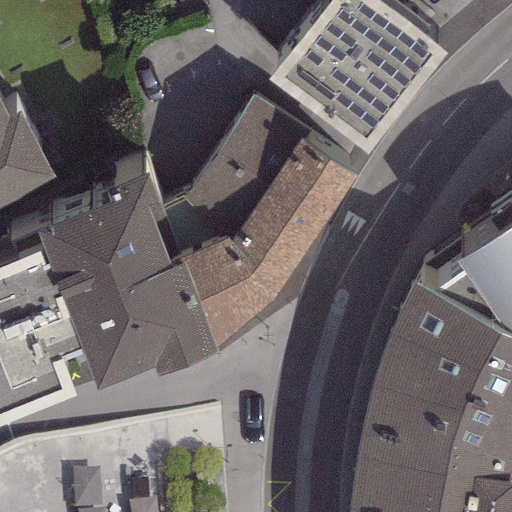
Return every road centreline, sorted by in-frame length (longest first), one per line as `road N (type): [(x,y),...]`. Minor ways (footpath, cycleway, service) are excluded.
road 1 (tertiary): [(511,58),(433,132),(401,183),(335,308),(310,384)]
road 2 (residential): [(310,384),(208,378),(0,444)]
road 3 (tertiary): [(310,384),(298,511)]
